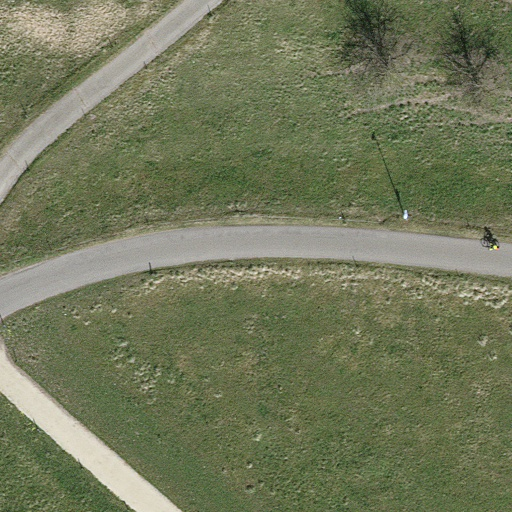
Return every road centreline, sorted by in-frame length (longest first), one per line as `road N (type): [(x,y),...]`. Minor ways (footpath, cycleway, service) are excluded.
road 1 (residential): [(511,263),(413,250),(218,244),(142,253),(0,300)]
road 2 (track): [(199,0),(51,118),(0,180)]
road 3 (track): [(153,511),(0,374)]
